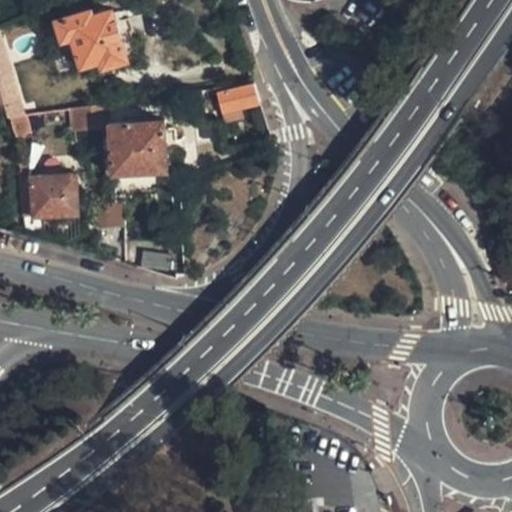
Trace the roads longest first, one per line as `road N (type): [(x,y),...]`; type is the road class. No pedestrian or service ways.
road 1 (trunk): [(490,0),(424,103),(293,270),(123,425),(8,511)]
road 2 (trunk): [(60,511),(265,341),(374,216),(511,23)]
road 3 (tertiary): [(63,331),(292,385),(429,439)]
road 4 (tertiary): [(457,358),(157,302)]
road 5 (tertiary): [(292,88),(300,192),(282,237),(235,292),(157,302)]
road 6 (tertiary): [(292,88),(425,216)]
road 7 (tertiary): [(157,302),(0,263)]
road 8 (tertiary): [(501,347),(464,255),(425,216)]
road 9 (tertiary): [(425,216),(473,351)]
